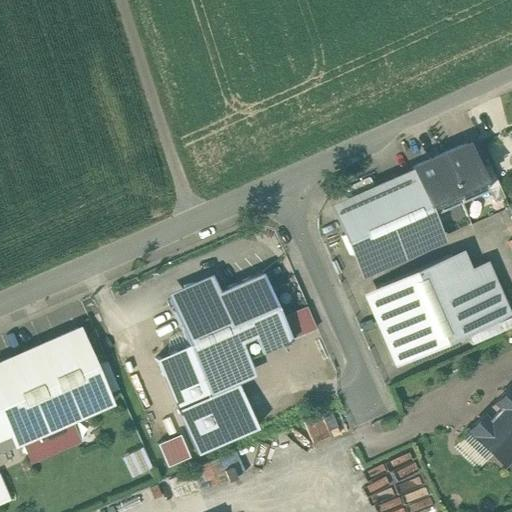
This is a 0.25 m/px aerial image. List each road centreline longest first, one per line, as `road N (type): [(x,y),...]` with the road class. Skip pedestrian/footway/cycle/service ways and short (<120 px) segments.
road 1 (residential): [(193,222),(511,77)]
road 2 (residential): [(122,0),(193,222)]
road 3 (residential): [(0,308),(193,222)]
